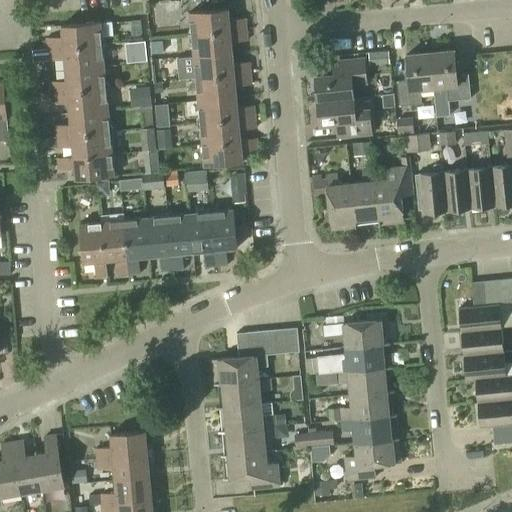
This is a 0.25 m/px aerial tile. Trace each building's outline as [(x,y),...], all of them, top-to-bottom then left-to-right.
[(188,35),(246,30),(245,19),(229,20),(227,9),(189,12),(190,29),(188,32),(188,35)] [(102,45),(104,44),(104,40),(101,41),(100,22),(61,25),(62,37),(46,38),(47,50),(102,45)] [(193,57),(232,53),(231,42),(247,40),(246,30),(188,35),(189,40),(192,42),(193,57)] [(134,43),(133,43),(134,63),(147,62),(145,42),(134,43)] [(65,70),(104,66),(102,49),(105,49),(104,44),(102,45),(47,50),(48,60),(64,59),(65,70)] [(429,52),(433,89),(434,96),(436,117),(450,116),(449,101),(470,99),(468,74),(456,75),(454,50),(429,52)] [(387,51),(378,52),(380,65),(389,64),(387,51)] [(408,80),(396,81),(399,106),(422,104),(421,97),(434,96),(433,89),(429,52),(406,55),(408,80)] [(192,79),(250,73),(249,63),(233,64),(232,53),(193,57),(194,72),(192,75),(192,79)] [(317,103),(351,99),(350,85),(366,83),(364,59),(339,62),(340,75),(315,77),(317,103)] [(491,87),(511,86),(511,62),(490,64),(491,87)] [(160,83),(184,79),(181,64),(158,67),(160,83)] [(51,93),(109,88),(108,84),(105,84),(104,66),(65,70),(66,81),(50,82),(51,93)] [(197,100),(236,97),(235,86),(251,84),(250,73),(192,79),(193,83),(196,85),(197,100)] [(0,84),(0,141),(8,141),(4,84),(0,84)] [(162,84),(154,84),(155,94),(163,93),(162,84)] [(151,106),(149,86),(129,89),(131,108),(151,106)] [(69,114),(108,110),(106,93),(109,92),(109,88),(51,93),(52,104),(68,103),(69,114)] [(197,123),(254,117),(253,106),(237,108),(236,97),(197,100),(199,116),(196,119),(197,123)] [(351,99),(317,103),(320,125),(338,124),(340,139),(373,136),(371,108),(352,110),(351,99)] [(150,106),(150,126),(159,126),(159,107),(150,106)] [(55,137),(112,132),(112,127),(109,128),(108,110),(69,114),(70,124),(54,126),(55,137)] [(240,141),(240,140),(239,129),(255,128),(254,117),(197,123),(197,127),(200,129),(201,144),(240,141)] [(398,135),(415,134),(414,117),(396,119),(398,135)] [(511,144),(511,128),(503,130),(505,145),(511,144)] [(439,146),(455,144),(454,131),(438,132),(439,146)] [(112,132),(55,137),(56,148),(72,147),(73,157),(73,158),(112,154),(110,135),(113,135),(112,132)] [(475,132),(463,133),(464,145),(476,144),(475,132)] [(406,153),(430,150),(429,133),(404,136),(406,153)] [(56,148),(55,137),(47,138),(48,146),(54,148),(56,148)] [(240,141),(201,144),(203,167),(242,163),(241,151),(258,150),(257,139),(240,140),(240,141)] [(73,158),(73,157),(57,158),(58,170),(74,168),(75,180),(114,176),(112,154),(73,158)] [(412,178),(410,156),(399,157),(400,166),(385,167),(386,179),(375,181),(374,181),(378,217),(403,214),(401,195),(414,194),(412,178)] [(447,211),(443,172),(442,164),(433,164),(434,173),(414,175),(418,211),(422,210),(422,214),(447,211)] [(511,165),(507,166),(491,167),(494,207),(511,205),(511,165)] [(471,209),(494,207),(491,167),(467,170),(471,209)] [(374,181),(375,181),(373,169),(360,170),(361,182),(351,183),(355,220),(378,217),(374,181)] [(447,211),(471,209),(467,170),(443,172),(447,211)] [(232,204),(246,203),(245,194),(246,194),(244,172),(229,174),(232,204)] [(338,185),(337,173),(311,176),(314,196),(327,194),(331,231),(332,231),(332,230),(354,227),(355,228),(356,228),(355,220),(351,183),(338,185)] [(146,190),(170,189),(169,175),(145,177),(146,190)] [(212,175),(188,177),(189,192),(213,191),(212,175)] [(143,189),(142,178),(119,180),(120,191),(143,189)] [(95,181),(97,197),(103,196),(109,188),(108,180),(95,181)] [(280,214),(278,181),(266,181),(267,214),(280,214)] [(211,209),(216,266),(227,265),(225,249),(237,248),(233,209),(216,211),(214,208),(211,209)] [(205,267),(216,266),(211,209),(206,209),(204,212),(189,213),(193,252),(203,251),(205,267)] [(193,252),(189,213),(172,215),(170,212),(167,213),(173,270),(183,269),(181,253),(193,252)] [(124,217),(123,213),(99,215),(100,222),(101,222),(104,261),(105,261),(116,260),(117,276),(128,275),(123,220),(129,219),(127,217),(124,217)] [(161,272),(173,270),(167,213),(163,213),(161,216),(145,218),(148,256),(159,255),(161,272)] [(138,257),(148,256),(145,218),(129,219),(123,220),(128,275),(139,274),(138,257)] [(106,277),(105,261),(104,261),(101,222),(100,222),(78,224),(82,263),(94,262),(95,278),(106,277)] [(498,304),(499,304),(510,303),(508,279),(496,280),(498,304)] [(486,305),(498,304),(496,280),(483,281),(486,305)] [(473,306),(486,305),(483,281),(471,282),(473,306)] [(461,332),(501,328),(499,304),(498,304),(486,305),(473,306),(459,308),(461,332)] [(298,313),(297,325),(307,326),(306,340),(317,341),(319,315),(298,313)] [(345,347),(381,344),(379,320),(322,325),(323,336),(344,334),(345,347)] [(284,329),(286,353),(298,352),(296,328),(284,329)] [(463,356),(503,352),(501,328),(461,332),(463,356)] [(274,354),(286,353),(284,329),(272,330),(274,354)] [(262,355),(267,355),(274,354),(272,330),(260,331),(262,355)] [(250,356),(262,355),(260,331),(248,332),(250,356)] [(238,357),(250,356),(248,332),(236,333),(238,357)] [(318,375),(384,369),(381,344),(345,347),(346,354),(316,356),(318,374),(318,375)] [(504,374),(511,373),(511,362),(504,364),(503,352),(463,356),(466,381),(475,380),(475,378),(504,376),(504,374)] [(258,380),(258,379),(257,368),(268,367),(267,355),(262,355),(250,356),(238,357),(238,358),(219,360),(222,384),(258,380)] [(349,395),(386,391),(384,369),(318,375),(318,374),(316,374),(317,387),(348,384),(349,395)] [(477,402),(511,398),(511,373),(504,374),(504,376),(475,378),(475,380),(477,402)] [(224,407),(260,404),(259,392),(271,390),(270,378),(258,379),(258,380),(222,384),(224,407)] [(301,388),(293,389),(289,393),(290,402),(302,400),(301,388)] [(340,420),(388,416),(386,391),(349,395),(351,408),(328,409),(329,421),(340,420)] [(511,398),(477,402),(480,427),(497,426),(498,444),(511,442),(511,398)] [(226,431),(275,427),(274,414),(261,416),(260,404),(224,407),(226,431)] [(354,442),(390,439),(388,416),(340,420),(341,432),(353,431),(354,442)] [(228,455),(265,452),(263,439),(276,438),(275,427),(226,431),(228,455)] [(96,459),(152,454),(151,445),(145,446),(144,431),(110,434),(111,447),(95,449),(96,459)] [(310,433),(312,447),(334,445),(333,431),(310,433)] [(296,448),(306,447),(305,433),(294,434),(296,448)] [(36,455),(42,490),(64,486),(55,436),(44,437),(47,453),(36,455)] [(390,439),(354,442),(355,455),(344,456),(346,481),(376,478),(375,465),(402,463),(400,439),(390,440),(390,439)] [(42,490),(36,455),(25,457),(22,441),(13,443),(21,494),(42,490)] [(1,497),(21,494),(13,443),(1,444),(4,460),(0,461),(0,506),(2,506),(1,497)] [(496,457),(496,445),(476,446),(477,458),(496,457)] [(265,452),(228,455),(227,455),(229,479),(250,477),(251,491),(280,488),(279,484),(280,484),(279,465),(266,466),(265,452)] [(114,481),(148,478),(147,463),(152,462),(152,454),(96,459),(97,469),(113,468),(114,481)] [(83,470),(71,471),(72,484),(84,482),(83,470)] [(101,505),(156,500),(155,490),(150,491),(148,478),(114,481),(115,493),(100,494),(101,505)] [(88,495),(89,506),(101,505),(100,494),(88,495)] [(151,511),(151,507),(157,506),(156,500),(101,505),(101,511),(151,511)]
